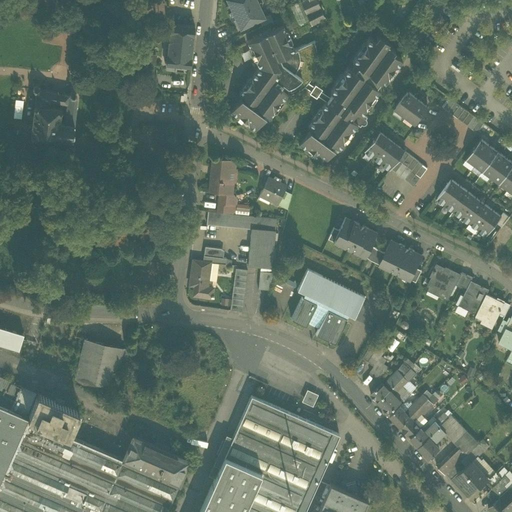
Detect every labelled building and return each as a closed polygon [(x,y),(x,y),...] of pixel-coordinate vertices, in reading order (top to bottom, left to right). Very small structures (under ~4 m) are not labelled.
[(228,0),(230,3),(233,9),(232,9),(235,17),(240,27),(258,18),(264,16),(256,0),(228,0)] [(309,19),(311,24),(325,17),(317,0),(302,0),(300,1),(309,19)] [(290,6),(298,24),(309,19),(300,1),(290,6)] [(231,19),(235,17),(232,9),(233,9),(230,3),(224,5),(231,19)] [(269,13),(264,16),(258,18),(261,25),(272,20),(269,13)] [(166,64),(190,66),(194,26),(170,23),(166,64)] [(282,99),(287,92),(303,70),(294,50),(291,43),(292,41),(287,30),(285,30),(283,24),(266,32),(266,33),(264,34),(264,33),(247,41),(249,46),(249,48),(253,59),(255,59),(258,66),(251,75),(251,78),(245,87),(242,87),(238,92),(244,96),(264,111),(270,115),(273,111),(273,108),(279,99),(282,99)] [(333,92),(329,97),(326,101),(325,100),(321,106),(321,109),(315,118),(312,118),(307,125),(313,129),(333,144),(339,148),(343,142),(343,139),(349,130),(352,130),(357,124),(360,126),(361,124),(363,125),(365,124),(366,123),(367,121),(366,119),(365,118),(367,117),(361,113),(366,107),(365,104),(371,95),(375,95),(379,88),(375,85),(379,80),(383,83),(388,77),(387,74),(394,65),(397,65),(401,58),(392,51),(394,48),(387,43),(389,41),(378,34),(375,38),(370,35),(365,41),(366,44),(359,53),(356,53),(352,60),(353,61),(358,64),(354,70),(350,66),(348,65),(343,71),(344,74),(337,83),(334,83),(329,90),(333,92)] [(299,89),(304,86),(308,82),(311,77),(315,68),(317,59),(316,50),(313,41),(294,50),(303,70),(287,92),(289,94),(294,92),(299,89)] [(157,54),(143,53),(142,61),(155,62),(157,54)] [(353,61),(350,66),(354,70),(358,64),(353,61)] [(317,95),(325,100),(326,101),(329,97),(320,90),(322,88),(315,84),(313,86),(308,82),(304,86),(310,90),(309,92),(316,97),(317,95)] [(34,104),(47,106),(49,99),(54,99),(55,95),(56,95),(57,92),(40,89),(40,87),(38,86),(36,85),(34,86),(33,87),(33,90),(34,92),(36,92),(34,104)] [(405,114),(418,97),(408,90),(395,107),(396,108),(405,114)] [(69,94),(61,93),(61,95),(63,96),(62,101),(67,102),(65,123),(74,124),(77,97),(76,97),(77,95),(77,93),(76,92),(74,91),(73,91),(71,91),(70,92),(69,94)] [(55,95),(54,99),(62,101),(63,96),(61,95),(61,93),(57,92),(56,95),(55,95)] [(263,113),(264,111),(244,96),(243,98),(240,96),(229,111),(236,116),(239,115),(248,122),(248,125),(254,130),(265,115),(263,113)] [(428,105),(418,97),(405,114),(406,115),(414,121),(415,122),(428,105)] [(443,106),(448,110),(455,101),(450,97),(443,106)] [(448,110),(453,113),(460,104),(455,101),(448,110)] [(72,140),(74,124),(65,123),(59,122),(61,108),(47,106),(34,104),(31,135),(68,139),(72,140)] [(453,113),(458,117),(465,108),(460,104),(453,113)] [(405,114),(396,108),(393,113),(401,119),(405,114)] [(458,117),(462,121),(469,111),(465,108),(458,117)] [(462,121),(467,124),(474,115),(469,111),(462,121)] [(414,121),(406,115),(403,119),(411,125),(414,121)] [(467,124),(472,128),(479,118),(474,115),(467,124)] [(472,128),(477,131),(484,122),(479,118),(472,128)] [(331,146),(333,144),(313,129),(312,131),(309,129),(298,144),(305,149),(308,148),(316,155),(317,158),(323,162),(334,147),(331,146)] [(371,156),(372,156),(387,136),(386,136),(379,131),(379,130),(378,130),(363,150),(364,150),(372,155),(371,156)] [(499,141),(503,136),(498,132),(494,137),(499,141)] [(380,162),(395,143),(394,142),(387,137),(387,136),(372,156),(373,156),(380,162)] [(475,163),(490,143),(489,143),(481,138),(482,137),(481,137),(466,157),(467,157),(475,162),(475,163)] [(511,142),(506,138),(503,143),(511,149),(511,147),(511,142)] [(396,143),(395,143),(380,162),(381,163),(381,162),(389,168),(388,168),(389,169),(390,168),(396,158),(403,149),(404,148),(403,148),(403,149),(395,143),(396,143)] [(483,169),(483,170),(498,149),(497,150),(490,144),(490,143),(475,163),(476,164),(476,163),(483,169)] [(396,158),(401,162),(408,153),(403,149),(396,158)] [(491,175),(492,175),(506,156),(506,155),(505,155),(498,150),(498,149),(483,170),(484,169),(491,175)] [(401,162),(406,166),(413,156),(408,153),(401,162)] [(406,166),(411,169),(418,160),(413,156),(406,166)] [(499,182),(500,182),(511,164),(511,160),(507,156),(506,156),(492,175),(492,176),(500,181),(499,182)] [(467,157),(463,163),(471,168),(475,163),(475,162),(467,157)] [(217,192),(226,193),(229,170),(233,170),(234,160),(212,158),(208,191),(217,192)] [(390,168),(395,171),(401,162),(396,158),(390,168)] [(411,169),(416,173),(423,163),(418,160),(411,169)] [(395,171),(399,175),(406,166),(401,162),(395,171)] [(416,173),(421,176),(428,167),(423,163),(416,173)] [(476,163),(476,164),(472,168),(480,173),(483,169),(476,163)] [(507,187),(508,187),(511,182),(511,164),(500,182),(500,181),(508,187),(507,187)] [(399,175),(404,178),(411,169),(406,166),(399,175)] [(404,178),(409,182),(416,173),(411,169),(404,178)] [(483,170),(480,174),(487,180),(491,175),(484,169),(483,170)] [(409,182),(414,186),(421,176),(416,173),(409,182)] [(260,192),(278,202),(285,190),(287,186),(268,176),(260,192)] [(437,197),(445,203),(460,184),(451,178),(437,197)] [(445,203),(454,209),(468,190),(460,184),(445,203)] [(278,204),(288,209),(292,193),(285,190),(278,202),(278,204)] [(454,209),(462,215),(476,196),(468,190),(454,209)] [(217,192),(215,211),(229,213),(231,193),(226,193),(217,192)] [(233,193),(231,193),(229,213),(235,213),(236,203),(237,198),(233,193)] [(462,215),(470,221),(485,202),(476,196),(462,215)] [(470,221),(478,228),(493,208),(485,202),(470,221)] [(236,203),(235,213),(243,214),(248,215),(249,205),(236,203)] [(501,214),(493,208),(478,228),(487,234),(496,221),(501,214)] [(235,213),(229,213),(215,211),(208,210),(206,224),(251,228),(253,215),(248,215),(243,214),(235,213)] [(496,221),(501,225),(508,215),(503,211),(501,214),(496,221)] [(253,215),(251,228),(274,230),(275,218),(253,215)] [(364,256),(370,245),(376,231),(375,233),(367,230),(368,227),(363,225),(362,227),(358,225),(359,223),(353,220),(352,222),(345,219),(346,217),(345,216),(339,230),(333,241),(334,242),(335,239),(345,244),(344,246),(354,251),(355,249),(365,254),(364,256)] [(478,228),(470,221),(467,226),(475,232),(478,228)] [(328,239),(333,241),(339,230),(334,227),(328,239)] [(270,267),(274,230),(251,228),(248,265),(270,267)] [(410,278),(411,279),(416,267),(423,254),(422,253),(421,256),(414,252),(415,250),(409,247),(408,249),(404,247),(405,245),(400,243),(399,245),(391,241),(392,239),(385,252),(380,264),(381,262),(391,267),(390,269),(400,274),(401,272),(411,276),(410,278)] [(364,256),(380,264),(385,252),(370,245),(364,256)] [(204,255),(220,257),(221,248),(205,246),(204,255)] [(216,263),(225,264),(226,258),(220,257),(204,255),(203,260),(211,261),(211,262),(216,263)] [(189,285),(194,285),(207,287),(207,286),(208,279),(211,262),(211,261),(203,260),(193,259),(189,285)] [(428,289),(448,299),(456,283),(461,274),(460,273),(451,269),(451,271),(437,264),(431,276),(434,277),(428,289)] [(411,279),(416,281),(422,270),(416,267),(411,279)] [(230,309),(242,311),(248,269),(236,268),(232,299),(231,306),(230,309)] [(316,334),(335,343),(347,318),(346,318),(348,314),(354,317),(365,296),(307,268),(297,289),(304,293),(302,296),(291,318),(306,326),(307,322),(319,327),(316,334)] [(258,288),(268,290),(272,272),(261,270),(258,288)] [(461,286),(462,285),(467,274),(461,271),(460,273),(461,274),(456,283),(461,286)] [(468,273),(467,274),(462,285),(467,288),(471,279),(472,279),(473,276),(468,273)] [(470,306),(478,310),(487,293),(489,288),(482,285),(482,286),(477,284),(478,282),(472,279),(471,279),(467,288),(459,304),(468,309),(470,306)] [(212,287),(207,286),(207,287),(194,285),(192,295),(210,297),(212,297),(212,295),(211,294),(212,287)] [(504,301),(487,293),(478,310),(478,311),(484,315),(482,318),(481,321),(492,327),(500,312),(505,302),(504,301)] [(220,304),(231,306),(232,299),(221,297),(220,304)] [(500,312),(505,315),(511,304),(504,301),(505,302),(500,312)] [(468,309),(459,304),(456,311),(465,315),(468,309)] [(499,342),(511,348),(511,314),(509,321),(503,332),(499,342)] [(498,329),(503,332),(509,321),(503,318),(498,329)] [(0,343),(18,349),(23,333),(0,326),(0,343)] [(395,337),(387,348),(392,351),(400,341),(395,337)] [(74,378),(103,385),(113,387),(117,374),(123,348),(84,338),(74,378)] [(369,348),(374,351),(377,346),(372,343),(369,348)] [(367,362),(374,366),(378,360),(381,356),(385,351),(377,346),(374,351),(367,362)] [(129,349),(123,348),(117,374),(123,375),(129,349)] [(362,358),(367,362),(374,351),(369,348),(362,358)] [(408,358),(404,362),(410,367),(411,366),(414,363),(408,358)] [(389,368),(383,363),(378,360),(374,366),(369,372),(380,380),(389,368)] [(404,375),(410,367),(404,362),(398,370),(404,375)] [(414,363),(411,366),(417,372),(421,368),(415,362),(414,363)] [(404,375),(408,379),(409,381),(410,380),(417,373),(417,372),(411,366),(410,367),(404,375)] [(477,368),(470,366),(467,373),(474,376),(477,368)] [(385,385),(389,389),(393,385),(398,380),(399,380),(404,375),(398,370),(386,382),(387,383),(385,385)] [(468,380),(464,374),(461,376),(461,377),(458,380),(461,385),(468,380)] [(399,380),(403,384),(408,379),(404,375),(399,380)] [(21,385),(0,376),(0,404),(10,409),(21,385)] [(408,379),(403,384),(411,392),(416,386),(410,380),(409,381),(408,379)] [(394,386),(398,390),(403,384),(399,380),(398,380),(393,385),(394,386)] [(370,394),(377,401),(390,390),(389,389),(385,385),(384,384),(382,382),(370,394),(371,394),(370,394)] [(392,392),(392,393),(400,402),(401,403),(411,392),(403,384),(398,390),(396,392),(392,392)] [(37,393),(21,385),(10,409),(27,417),(37,393)] [(114,387),(113,387),(103,385),(101,391),(111,396),(112,396),(113,391),(114,387)] [(314,395),(310,405),(312,406),(318,394),(307,389),(302,401),(304,402),(309,393),(314,395)] [(392,393),(390,390),(377,401),(388,413),(400,402),(392,393)] [(119,393),(113,391),(112,396),(111,396),(110,401),(116,404),(119,393)] [(416,400),(421,405),(428,398),(429,396),(424,391),(416,400)] [(429,396),(428,398),(434,404),(439,398),(433,392),(429,396)] [(37,393),(27,417),(67,435),(68,434),(78,411),(37,393)] [(304,402),(310,405),(314,395),(309,393),(304,402)] [(344,511),(322,502),(317,511),(303,511),(339,434),(251,395),(224,455),(262,472),(244,511),(344,511)] [(425,409),(421,413),(424,415),(434,404),(428,398),(421,405),(425,409)] [(409,407),(414,412),(421,405),(416,400),(413,403),(409,407)] [(400,405),(405,411),(409,407),(413,403),(411,401),(409,403),(408,401),(403,403),(400,405)] [(0,511),(100,511),(123,459),(122,459),(122,458),(117,456),(68,434),(67,435),(27,417),(10,409),(0,404),(0,511)] [(400,426),(410,416),(405,411),(400,405),(390,415),(400,426)] [(414,412),(410,416),(414,420),(421,413),(425,409),(421,405),(414,412)] [(414,412),(409,407),(405,411),(410,416),(414,412)] [(444,411),(435,420),(440,424),(448,416),(444,411)] [(414,420),(421,427),(428,420),(424,415),(421,413),(414,420)] [(445,433),(453,440),(465,428),(451,414),(440,425),(446,432),(445,433)] [(401,426),(411,437),(421,427),(414,420),(410,416),(400,426),(401,427),(401,426)] [(428,420),(421,427),(422,429),(424,431),(435,420),(432,416),(428,420)] [(435,420),(424,431),(429,435),(440,424),(435,420)] [(440,424),(429,435),(435,442),(437,441),(445,433),(446,432),(440,425),(440,424)] [(411,437),(412,439),(422,429),(421,427),(411,437)] [(479,442),(465,428),(453,440),(458,446),(458,445),(467,454),(468,452),(479,442)] [(418,446),(429,435),(424,431),(422,429),(412,439),(418,446)] [(132,435),(122,458),(122,459),(123,459),(178,483),(189,459),(166,450),(154,444),(132,435)] [(441,445),(437,441),(435,442),(429,435),(418,446),(429,457),(441,445)] [(483,438),(479,442),(485,448),(489,444),(483,438)] [(154,444),(166,450),(169,445),(156,439),(154,444)] [(468,452),(474,458),(478,455),(485,448),(479,442),(468,452)] [(437,466),(445,475),(460,460),(467,454),(458,445),(458,446),(437,466)] [(474,458),(468,452),(467,454),(460,460),(466,466),(472,461),(474,458)] [(474,458),(472,461),(488,478),(496,471),(483,457),(482,459),(478,455),(474,458)] [(224,456),(199,511),(244,511),(262,472),(224,456)] [(165,511),(178,483),(123,459),(100,511),(165,511)] [(457,475),(471,489),(478,483),(480,485),(486,480),(488,478),(472,461),(466,466),(457,475)] [(504,466),(498,472),(502,477),(505,474),(508,470),(504,466)] [(486,480),(492,488),(502,477),(498,472),(496,470),(496,471),(488,478),(486,480)] [(505,474),(502,477),(492,488),(490,490),(494,494),(496,493),(495,492),(504,484),(504,485),(510,479),(505,474)] [(322,502),(344,511),(362,511),(368,499),(357,495),(356,490),(350,491),(330,483),(322,502)] [(496,493),(499,497),(500,496),(511,509),(511,492),(510,491),(504,485),(504,484),(495,492),(496,493)] [(509,511),(511,510),(511,509),(500,496),(499,497),(488,507),(492,511),(509,511)]
